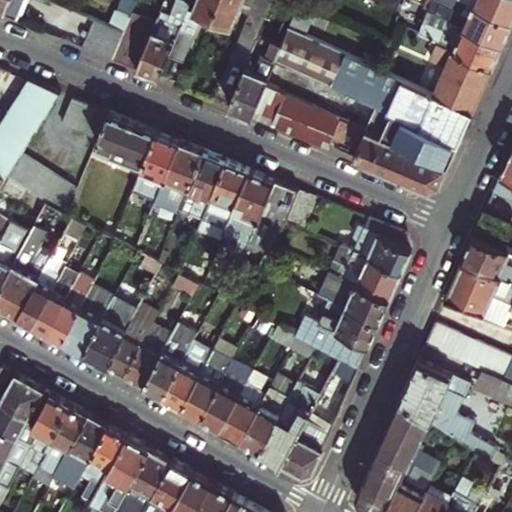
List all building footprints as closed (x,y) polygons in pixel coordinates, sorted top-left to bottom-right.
[(0,0),(0,14),(8,18),(15,0),(0,0)] [(180,0),(166,0),(160,18),(150,14),(147,21),(129,67),(138,71),(151,77),(157,62),(178,11),(183,1),(180,0)] [(188,0),(183,13),(178,11),(157,62),(166,66),(173,69),(194,16),(203,20),(211,0),(188,0)] [(211,0),(203,20),(221,27),(223,22),(229,25),(235,28),(223,57),(237,63),(248,37),(247,36),(261,0),(211,0)] [(422,0),(421,5),(496,37),(500,28),(511,0),(422,0)] [(291,2),(266,61),(384,110),(453,138),(459,124),(467,106),(421,87),(298,36),(309,9),(291,2)] [(416,14),(402,8),(396,22),(426,34),(486,60),(490,51),(496,37),(421,5),(416,14)] [(104,57),(121,18),(92,9),(77,46),(104,57)] [(121,18),(104,57),(119,63),(129,67),(147,21),(123,11),(121,18)] [(472,93),(486,60),(426,34),(417,56),(431,62),(421,87),(467,106),(472,93)] [(256,85),(261,74),(237,64),(231,78),(220,105),(231,110),(244,115),(256,85)] [(55,94),(24,82),(0,119),(0,177),(2,178),(17,154),(55,94)] [(333,117),(256,85),(244,115),(320,146),(325,137),(333,117)] [(70,99),(59,125),(94,138),(104,113),(85,105),(71,100),(70,99)] [(448,150),(453,138),(384,110),(374,133),(443,162),(448,150)] [(134,174),(152,132),(127,122),(104,113),(94,138),(86,155),(134,174)] [(439,172),(443,162),(374,133),(333,117),(325,137),(349,146),(345,156),(421,187),(435,182),(439,172)] [(152,132),(134,174),(131,181),(154,191),(175,141),(164,136),(152,132)] [(511,139),(510,139),(501,159),(489,187),(511,197),(511,139)] [(187,146),(175,141),(154,191),(177,200),(183,185),(197,150),(187,146)] [(212,156),(197,150),(183,185),(193,189),(184,212),(198,217),(201,211),(222,160),(212,156)] [(63,213),(72,190),(17,154),(2,178),(42,203),(63,213)] [(235,165),(222,160),(201,211),(215,217),(214,222),(223,226),(231,206),(246,169),(235,165)] [(259,174),(246,169),(231,206),(240,210),(234,227),(238,229),(229,251),(239,255),(254,221),(271,179),(259,174)] [(288,185),(271,179),(254,221),(277,231),(296,189),(288,185)] [(109,237),(120,210),(74,186),(72,190),(63,213),(68,216),(82,223),(98,231),(109,237)] [(63,213),(42,203),(34,218),(60,232),(62,228),(68,216),(63,213)] [(82,223),(68,216),(62,228),(76,235),(79,230),(82,223)] [(358,224),(352,236),(359,239),(354,250),(399,270),(408,250),(411,245),(408,233),(368,217),(365,226),(358,224)] [(475,218),(468,233),(492,243),(499,227),(475,218)] [(21,228),(8,220),(2,231),(16,238),(21,228)] [(79,230),(93,239),(98,231),(82,223),(79,230)] [(28,235),(25,233),(7,267),(0,279),(0,311),(2,313),(14,319),(36,278),(23,272),(35,249),(29,246),(31,242),(28,235)] [(506,248),(498,245),(492,243),(468,233),(463,245),(458,256),(511,278),(511,263),(501,259),(506,248)] [(58,261),(70,239),(59,234),(48,256),(36,278),(14,319),(22,323),(28,327),(55,274),(50,272),(56,260),(58,261)] [(334,275),(347,247),(340,244),(327,272),(334,275)] [(399,270),(354,250),(347,247),(334,275),(387,298),(396,278),(399,270)] [(35,249),(23,272),(36,278),(48,256),(35,249)] [(68,249),(55,274),(28,327),(36,331),(42,334),(71,281),(77,270),(69,266),(76,253),(68,249)] [(511,278),(458,256),(449,275),(439,298),(500,325),(501,324),(507,309),(511,311),(511,278)] [(176,271),(196,281),(199,283),(205,268),(181,257),(176,271)] [(211,279),(216,264),(208,261),(205,268),(199,283),(207,287),(211,279)] [(187,296),(191,289),(196,281),(176,271),(168,285),(187,296)] [(325,296),(334,275),(327,272),(318,293),(325,296)] [(334,275),(325,296),(377,319),(384,305),(387,298),(334,275)] [(77,285),(71,281),(42,334),(49,338),(56,342),(82,296),(85,289),(88,284),(89,282),(81,278),(77,285)] [(199,283),(196,281),(191,289),(210,300),(215,291),(207,287),(199,283)] [(375,325),(377,319),(325,296),(318,293),(293,283),(289,290),(309,299),(322,305),(316,320),(367,343),(375,325)] [(88,284),(85,289),(92,292),(95,287),(88,284)] [(82,296),(88,300),(92,292),(85,289),(82,296)] [(82,296),(56,342),(68,348),(79,354),(99,316),(104,308),(88,300),(82,296)] [(309,299),(302,313),(316,320),(322,305),(309,299)] [(109,322),(99,316),(79,354),(90,360),(100,366),(126,318),(132,308),(120,301),(114,313),(109,322)] [(114,313),(104,308),(99,316),(109,322),(114,313)] [(179,310),(165,337),(156,353),(138,386),(148,391),(156,396),(184,346),(187,342),(188,339),(178,334),(188,315),(179,310)] [(357,364),(367,343),(316,320),(302,313),(293,331),(314,342),(337,353),(357,364)] [(118,375),(136,342),(144,328),(126,318),(100,366),(109,370),(118,375)] [(511,387),(511,358),(508,357),(430,318),(420,341),(494,379),(511,387)] [(206,352),(176,407),(186,412),(196,417),(229,357),(220,352),(231,330),(222,325),(206,352)] [(165,337),(145,327),(144,328),(136,342),(156,353),(165,337)] [(308,353),(312,345),(292,336),(286,347),(306,357),(308,353)] [(138,386),(156,353),(136,342),(118,375),(124,378),(129,381),(138,386)] [(184,346),(200,355),(203,350),(187,342),(184,346)] [(335,356),(312,345),(308,353),(330,364),(335,356)] [(200,355),(184,346),(156,396),(167,402),(176,407),(206,352),(203,350),(200,355)] [(335,356),(330,364),(316,390),(277,461),(288,467),(300,472),(310,469),(357,364),(337,353),(335,356)] [(452,411),(467,379),(414,355),(407,370),(395,397),(423,415),(472,447),(482,425),(452,411)] [(229,357),(196,417),(204,422),(217,428),(249,368),(229,357)] [(269,379),(249,368),(217,428),(227,434),(236,439),(266,384),(269,379)] [(10,381),(1,375),(0,376),(0,410),(21,421),(35,394),(10,381)] [(285,395),(255,449),(267,456),(277,461),(316,390),(294,378),(285,395)] [(266,384),(236,439),(244,443),(255,449),(285,395),(266,384)] [(21,421),(18,428),(25,432),(17,447),(22,450),(25,445),(32,448),(55,405),(50,402),(35,394),(21,421)] [(423,415),(395,397),(374,445),(404,458),(408,448),(423,415)] [(32,476),(39,480),(41,475),(74,415),(69,412),(55,405),(32,448),(29,454),(32,456),(41,461),(32,476)] [(21,421),(0,410),(0,438),(17,447),(25,432),(18,428),(21,421)] [(87,423),(74,415),(41,475),(48,479),(56,465),(68,473),(94,426),(87,423)] [(76,506),(114,437),(106,433),(94,426),(68,473),(62,485),(74,492),(67,504),(75,508),(76,506)] [(86,511),(99,511),(135,448),(129,445),(114,437),(76,506),(86,511)] [(17,447),(0,438),(0,463),(6,467),(17,447)] [(32,448),(25,445),(22,450),(29,454),(32,448)] [(130,511),(131,511),(158,461),(151,457),(144,453),(135,448),(99,511),(130,511)] [(404,458),(399,470),(380,511),(409,511),(420,492),(436,463),(408,448),(404,458)] [(353,493),(356,504),(369,511),(380,511),(399,470),(369,456),(366,463),(353,493)] [(450,487),(441,504),(436,511),(468,511),(469,511),(496,461),(487,456),(481,467),(478,465),(463,494),(450,487)] [(154,511),(157,507),(177,471),(171,468),(158,461),(131,511),(154,511)] [(68,473),(56,465),(48,479),(62,485),(68,473)] [(181,511),(198,483),(192,480),(177,471),(157,507),(165,511),(181,511)] [(212,491),(198,483),(181,511),(210,511),(220,495),(212,491)] [(436,511),(441,504),(420,492),(409,511),(436,511)] [(220,495),(210,511),(250,511),(242,507),(220,495)]
